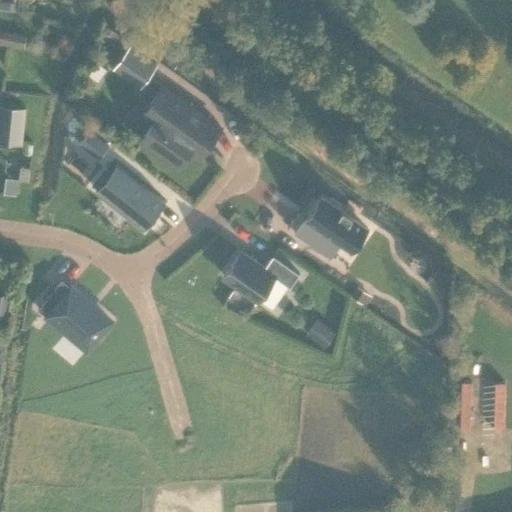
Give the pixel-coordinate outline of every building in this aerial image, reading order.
[(27,46),(29,33),(14,30),(12,43),(27,46)] [(158,62),(130,42),(113,65),(141,85),(158,62)] [(163,82),(149,102),(163,112),(158,118),(156,117),(142,137),(177,163),(192,143),(189,141),(193,134),(206,143),(221,123),(163,82)] [(0,138),(22,141),(26,104),(0,101),(0,138)] [(109,142),(90,128),(80,140),(99,155),(109,142)] [(105,192),(145,224),(167,197),(126,165),(105,192)] [(369,225),(321,191),(293,230),(325,252),(335,239),(351,250),(369,225)] [(267,262),(243,246),(226,270),(261,294),(277,270),(293,281),(302,267),(275,249),(267,262)] [(112,318),(89,299),(90,297),(72,283),(64,293),(55,285),(38,305),(45,311),(47,313),(67,330),(68,329),(88,346),(112,318)] [(336,329),(317,315),(306,331),(325,344),(336,329)] [(298,511),(384,511),(384,502),(298,510),(298,511)]
